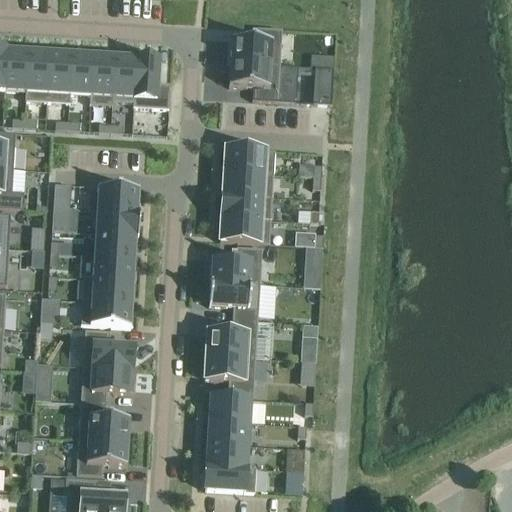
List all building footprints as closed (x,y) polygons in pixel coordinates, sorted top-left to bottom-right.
[(231,42),(230,66),(280,69),(282,33),(256,31),(256,44),(231,42)] [(7,54),(5,94),(26,95),(28,57),(29,56),(29,55),(7,54)] [(28,57),(26,95),(48,96),(50,57),(29,56),(28,57)] [(48,96),(47,106),(69,107),(70,98),(69,98),(70,87),(70,79),(72,58),(50,57),(48,96)] [(70,98),(90,99),(91,99),(93,59),(72,58),(70,79),(70,87),(69,98),(70,98)] [(112,104),(112,100),(115,60),(93,59),(91,99),(90,99),(89,108),(112,110),(112,104)] [(112,100),(133,101),(134,102),(136,62),(115,60),(112,100)] [(134,102),(133,101),(132,111),(168,113),(170,88),(157,87),(159,63),(146,62),(136,62),(134,102)] [(230,66),(228,90),(253,91),(252,104),(294,106),(296,70),(280,69),(230,66)] [(316,71),(314,108),(331,109),(333,72),(316,71)] [(23,130),(24,122),(12,122),(11,130),(23,130)] [(35,123),(24,122),(23,130),(35,131),(35,123)] [(54,132),(66,133),(67,125),(55,124),(54,132)] [(67,125),(66,133),(78,134),(79,126),(67,125)] [(97,135),(109,136),(110,128),(98,127),(97,135)] [(110,128),(109,136),(121,136),(122,128),(110,128)] [(0,172),(13,173),(15,137),(0,135),(0,172)] [(273,179),(275,155),(225,152),(224,176),(273,179)] [(321,181),(322,169),(313,169),(313,181),(321,181)] [(0,172),(0,211),(22,213),(24,196),(12,195),(13,173),(0,172)] [(272,201),(273,179),(224,176),(223,198),(272,201)] [(320,194),(321,181),(313,181),(312,193),(320,194)] [(54,188),(53,212),(60,212),(65,213),(66,189),(54,188)] [(89,190),(87,215),(96,215),(96,214),(136,217),(138,194),(139,193),(89,190)] [(271,224),(272,201),(223,198),(221,221),(271,224)] [(53,212),(51,234),(63,235),(65,213),(60,212),(53,212)] [(96,215),(95,237),(135,240),(137,240),(138,217),(136,217),(96,214),(96,215)] [(318,227),(319,215),(311,214),(310,227),(318,227)] [(0,252),(8,253),(10,217),(0,216),(0,252)] [(269,248),(271,224),(221,221),(220,245),(269,248)] [(95,237),(94,260),(134,262),(135,240),(95,237)] [(323,251),(323,239),(315,238),(314,251),(323,251)] [(51,245),(50,257),(58,258),(59,246),(51,245)] [(260,288),(262,253),(236,251),(235,263),(212,262),(211,268),(210,268),(209,281),(210,281),(210,285),(260,288)] [(306,252),(305,269),(320,270),(321,252),(306,252)] [(50,257),(49,269),(57,270),(58,258),(50,257)] [(94,260),(92,283),(132,285),(134,262),(94,260)] [(49,280),(48,292),(56,293),(57,280),(49,280)] [(83,282),(81,305),(91,305),(131,308),(132,285),(92,283),(83,282)] [(257,325),(260,288),(210,285),(209,310),(233,311),(232,324),(257,325)] [(81,305),(80,329),(130,332),(131,308),(91,305),(81,305)] [(255,362),(257,325),(232,324),(231,337),(207,335),(206,359),(255,362)] [(40,333),(39,352),(51,353),(52,334),(51,334),(40,333)] [(86,334),(84,370),(131,373),(132,349),(108,347),(109,336),(86,334)] [(302,349),(301,365),(307,365),(315,366),(316,350),(316,349),(302,349)] [(253,399),(255,362),(206,359),(204,383),(228,385),(228,397),(253,399)] [(25,364),(24,375),(30,375),(37,375),(37,368),(38,365),(25,364)] [(84,370),(81,407),(106,409),(107,395),(130,396),(131,373),(84,370)] [(36,394),(35,404),(49,405),(50,395),(36,394)] [(249,426),(250,403),(210,401),(209,423),(249,426)] [(312,419),(313,407),(305,406),(304,418),(312,419)] [(81,407),(79,444),(127,447),(128,421),(105,420),(106,409),(81,407)] [(247,450),(249,426),(209,423),(208,447),(247,450)] [(305,442),(306,430),(298,430),(297,442),(305,442)] [(79,444),(77,481),(103,482),(103,469),(125,470),(127,447),(79,444)] [(18,446),(17,455),(32,456),(32,447),(18,446)] [(208,447),(206,469),(246,472),(247,450),(208,447)] [(296,463),(295,475),(303,475),(304,464),(296,463)] [(254,497),(256,472),(246,472),(206,469),(205,494),(254,497)] [(295,475),(294,487),(303,487),(303,475),(295,475)] [(30,480),(29,494),(41,494),(42,481),(30,480)] [(124,504),(124,500),(97,498),(98,485),(66,483),(65,498),(69,498),(67,511),(126,511),(127,507),(124,504)]
